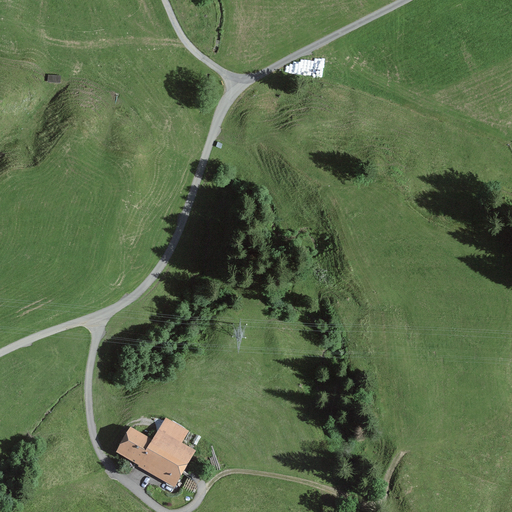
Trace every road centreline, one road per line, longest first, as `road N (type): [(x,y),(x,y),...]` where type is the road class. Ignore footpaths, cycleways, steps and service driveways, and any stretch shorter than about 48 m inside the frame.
road 1 (track): [(180,511),(229,471),(314,484),(378,508),(402,452)]
road 2 (track): [(108,310),(89,367),(93,434),(118,475),(166,511)]
